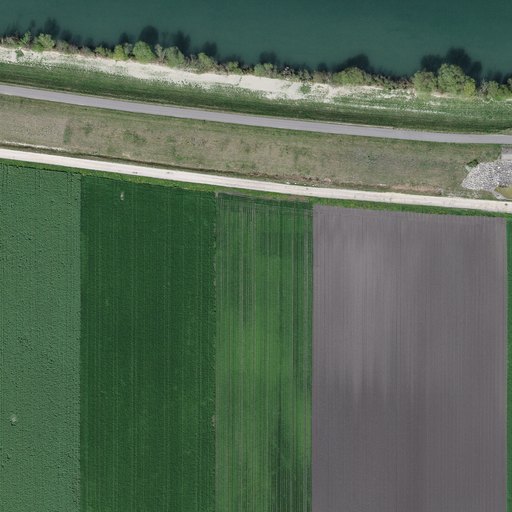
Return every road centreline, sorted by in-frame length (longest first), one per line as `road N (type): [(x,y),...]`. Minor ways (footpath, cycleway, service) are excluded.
road 1 (track): [(0,151),(242,184),(511,206)]
road 2 (unclassified): [(511,140),(0,88)]
